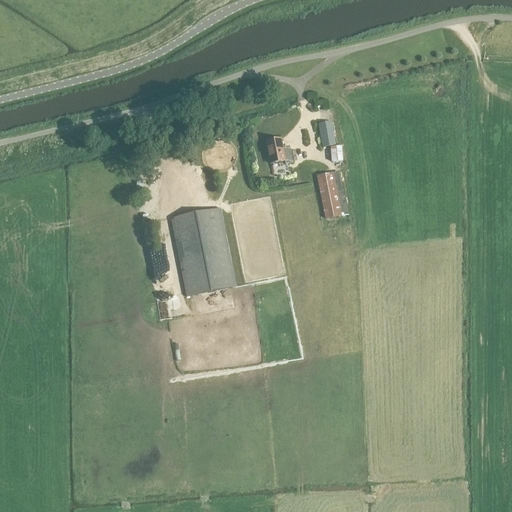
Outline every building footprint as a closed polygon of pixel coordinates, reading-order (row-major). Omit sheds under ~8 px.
[(323,149),(342,146),(338,121),(319,124),(323,149)] [(281,140),(267,143),(271,165),(285,162),(286,165),(293,163),(290,149),(283,151),(281,140)] [(331,163),(342,163),(341,147),(330,148),(331,163)] [(326,219),(347,215),(339,173),(317,177),(326,219)] [(220,210),(202,213),(171,220),(187,298),(236,288),(220,210)]
